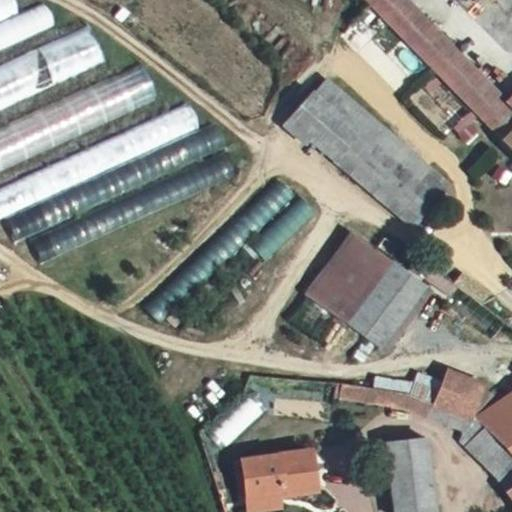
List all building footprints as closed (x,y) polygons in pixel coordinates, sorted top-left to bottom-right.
[(0,0),(0,23),(21,14),(14,0),(0,0)] [(409,0),(363,0),(482,116),(503,138),(511,127),(511,97),(508,94),(409,0)] [(0,23),(0,49),(54,25),(44,3),(0,23)] [(0,109),(104,61),(88,26),(0,66),(0,109)] [(142,66),(0,128),(0,169),(157,97),(142,66)] [(323,74),(311,88),(357,127),(405,167),(417,153),(323,74)] [(289,115),(334,154),(357,127),(311,88),(289,115)] [(186,104),(0,189),(0,217),(196,128),(186,104)] [(462,144),(478,134),(466,115),(450,126),(462,144)] [(215,122),(5,218),(15,242),(226,146),(215,122)] [(334,154),(400,212),(424,183),(405,167),(357,127),(334,154)] [(511,127),(503,138),(511,148),(511,127)] [(236,173),(225,151),(30,240),(40,263),(236,173)] [(424,183),(436,194),(448,179),(417,153),(405,167),(424,183)] [(275,179),(138,306),(155,321),(291,193),(275,179)] [(400,212),(412,223),(436,194),(424,183),(400,212)] [(299,196),(248,244),(263,259),(314,210),(299,196)] [(366,335),(408,272),(350,230),(306,294),(366,335)] [(424,282),(408,272),(366,335),(377,344),(424,282)] [(491,335),(499,323),(477,309),(488,290),(461,273),(441,305),(491,335)] [(430,401),(470,416),(483,385),(447,368),(440,379),(430,401)] [(371,374),(369,386),(409,392),(422,397),(430,401),(440,379),(413,369),(407,378),(371,374)] [(369,386),(346,383),(344,400),(423,412),(422,397),(409,392),(369,386)] [(483,385),(470,416),(503,394),(483,385)] [(511,387),(503,394),(470,416),(511,454),(511,483),(504,491),(511,499),(511,387)] [(207,434),(222,450),(267,410),(252,393),(207,434)] [(430,401),(422,397),(423,412),(468,433),(461,445),(504,491),(511,483),(511,454),(470,416),(430,401)] [(436,511),(430,460),(427,438),(388,441),(397,511),(412,511),(421,511),(436,511)] [(246,456),(249,488),(281,486),(282,489),(319,485),(315,449),(246,456)] [(284,507),(282,489),(281,486),(249,488),(252,510),(284,507)]
